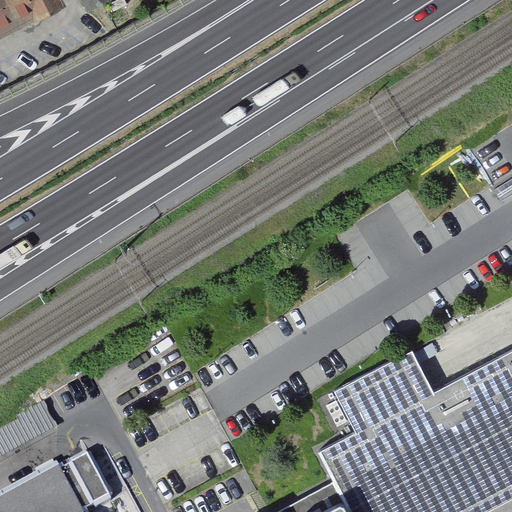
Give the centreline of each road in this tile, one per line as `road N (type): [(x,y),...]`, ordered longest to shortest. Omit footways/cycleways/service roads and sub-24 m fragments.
road 1 (motorway): [(0,279),(410,0)]
road 2 (motorway): [(0,248),(399,0)]
road 3 (motorway): [(287,0),(0,178)]
road 4 (motorway): [(243,0),(0,129)]
